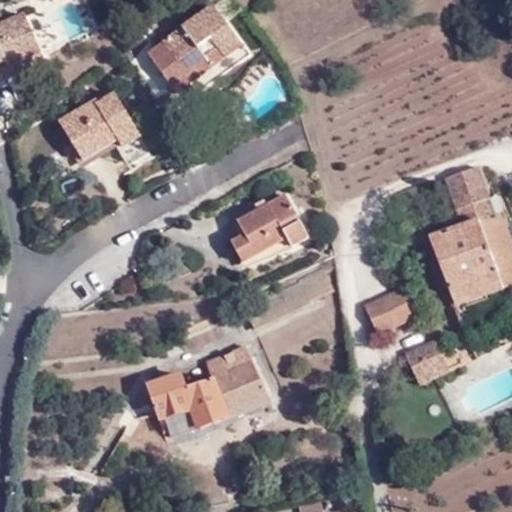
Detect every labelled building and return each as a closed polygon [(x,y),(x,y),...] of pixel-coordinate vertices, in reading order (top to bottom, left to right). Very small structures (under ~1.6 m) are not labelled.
[(188,70),(192,78),(242,44),(211,0),(208,0),(194,10),(197,16),(174,32),(164,38),(165,40),(151,49),(153,57),(156,54),(163,64),(158,67),(170,83),(188,70)] [(0,86),(13,81),(9,71),(46,55),(27,10),(0,21),(0,86)] [(159,32),(164,38),(174,32),(169,25),(159,32)] [(243,43),(242,44),(192,78),(189,80),(197,92),(251,55),(243,43)] [(153,57),(151,58),(158,67),(163,64),(156,54),(153,57)] [(9,71),(13,81),(50,66),(46,55),(9,71)] [(170,83),(175,90),(189,80),(192,78),(188,70),(170,83)] [(128,146),(145,135),(118,91),(102,101),(99,97),(69,114),(76,127),(70,132),(85,157),(121,134),(126,143),(128,146)] [(76,127),(69,114),(61,119),(70,132),(76,127)] [(91,165),(126,143),(121,134),(85,157),(91,165)] [(150,145),(145,135),(128,146),(135,156),(150,145)] [(458,215),(496,202),(482,164),(444,178),(458,215)] [(294,243),(311,231),(288,189),(241,216),(248,230),(233,238),(245,260),(289,235),(294,243)] [(511,280),(511,245),(496,202),(458,215),(460,222),(429,234),(453,302),(511,280)] [(333,287),(322,268),(248,313),(260,331),(333,287)] [(415,312),(400,287),(366,304),(379,329),(415,312)] [(215,340),(209,326),(184,338),(189,351),(215,340)] [(450,366),(436,336),(406,349),(421,381),(450,366)] [(182,409),(187,422),(192,432),(272,401),(246,346),(207,363),(213,376),(188,387),(183,375),(147,387),(152,400),(134,409),(136,417),(139,419),(156,414),(158,419),(164,416),(182,409)] [(169,428),(187,422),(182,409),(164,416),(169,428)] [(139,419),(136,417),(133,418),(135,424),(129,425),(121,442),(140,438),(139,419)] [(224,492),(220,474),(200,478),(205,506),(229,501),(227,491),(224,492)] [(324,506),(322,497),(300,502),(303,510),(324,506)]
